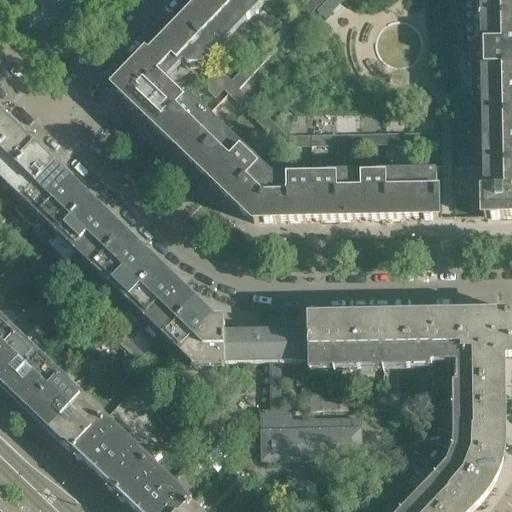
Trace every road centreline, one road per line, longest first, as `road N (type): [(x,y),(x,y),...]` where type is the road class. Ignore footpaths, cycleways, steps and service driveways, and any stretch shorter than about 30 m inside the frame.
road 1 (residential): [(511,286),(245,284),(202,261),(47,123)]
road 2 (residential): [(160,0),(47,123)]
